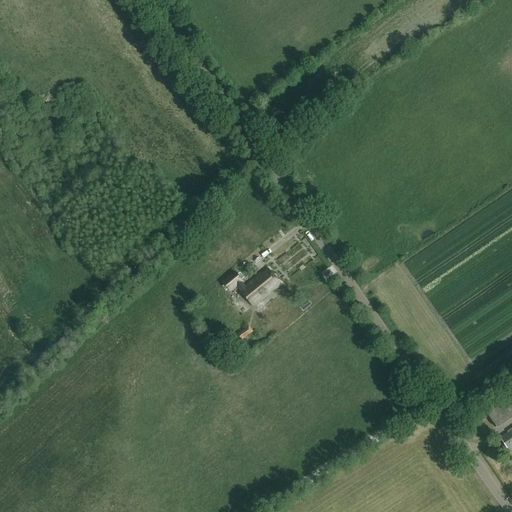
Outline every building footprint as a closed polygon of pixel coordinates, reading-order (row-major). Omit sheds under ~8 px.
[(269,269),(262,274),(261,274),(245,287),(241,282),(243,281),(235,272),(223,282),(230,291),(237,286),(241,291),(240,291),(253,306),(281,284),(269,269)] [(248,326),(234,337),(237,343),(253,331),(248,326)] [(220,353),(225,360),(233,355),(228,347),(220,353)] [(511,392),(486,410),(480,414),(484,420),(489,416),(498,428),(511,418),(511,392)] [(477,414),(472,417),(477,425),(482,422),(477,414)] [(500,438),(511,453),(511,451),(511,428),(510,430),(511,431),(509,433),(509,432),(500,438)]
